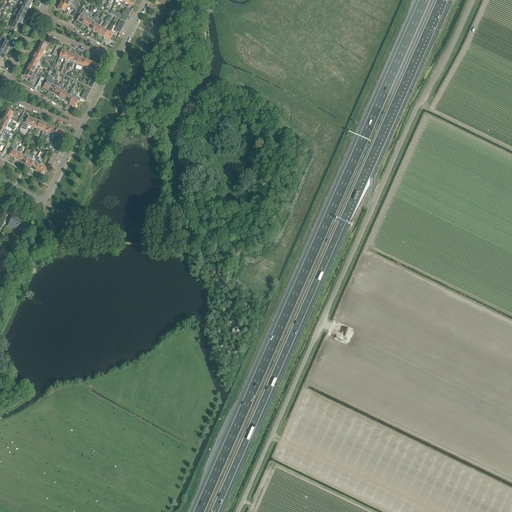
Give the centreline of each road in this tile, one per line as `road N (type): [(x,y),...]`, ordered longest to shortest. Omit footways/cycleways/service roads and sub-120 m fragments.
road 1 (unclassified): [(238,511),(472,0)]
road 2 (motorway): [(214,511),(442,0)]
road 3 (motorway): [(424,0),(198,511)]
